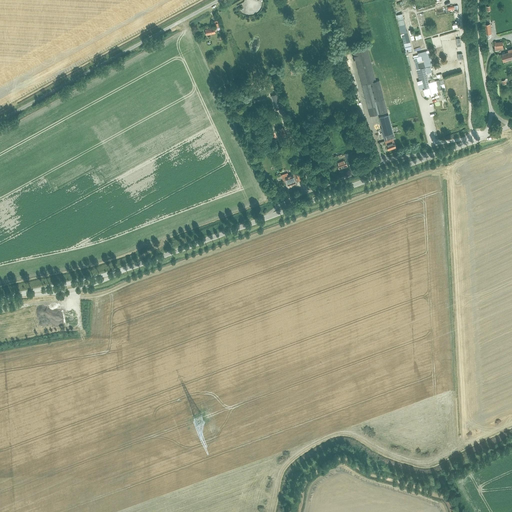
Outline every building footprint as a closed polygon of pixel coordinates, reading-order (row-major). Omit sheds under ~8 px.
[(404,0),(402,0),(399,1),(402,11),(407,10),(404,0)] [(404,32),(401,33),(406,50),(408,50),(409,53),(413,52),(410,42),(407,43),(404,32)] [(355,50),(354,51),(370,116),(378,113),(387,111),(379,80),(376,81),(367,47),(355,50)] [(511,49),(507,50),(508,53),(505,54),(504,52),(503,53),(503,54),(502,54),(504,61),(511,58),(511,49)] [(423,60),(415,62),(420,80),(423,79),(425,88),(430,87),(425,68),(423,60)] [(277,93),(271,95),(276,109),(281,107),(277,93)] [(424,107),(425,106),(426,112),(431,111),(427,97),(422,98),(424,107)] [(388,115),(379,117),(382,128),(381,128),(384,141),(388,150),(396,147),(393,138),(394,137),(391,124),(388,115)] [(335,156),(332,157),(334,164),(337,163),(339,169),(347,166),(346,161),(352,158),(350,152),(344,154),(342,155),(341,154),(335,156)] [(320,173),(325,171),(322,162),(317,164),(320,173)] [(299,171),(285,177),(288,187),(296,184),(295,181),(302,178),(304,178),(302,171),(299,171)] [(50,312),(50,321),(65,321),(64,311),(50,312)] [(0,324),(21,322),(20,314),(0,316),(0,324)]
